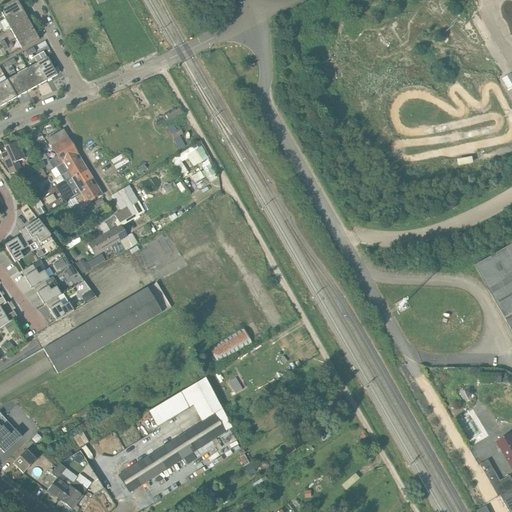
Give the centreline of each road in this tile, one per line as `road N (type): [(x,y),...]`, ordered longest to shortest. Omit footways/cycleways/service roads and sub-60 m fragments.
road 1 (track): [(414,511),(159,63)]
road 2 (unclassified): [(341,233),(268,115),(265,65),(246,22)]
road 3 (unclassified): [(364,273),(420,359),(505,354)]
road 4 (unclassified): [(505,354),(471,285),(364,273)]
road 5 (unclassified): [(341,233),(418,239),(511,193)]
